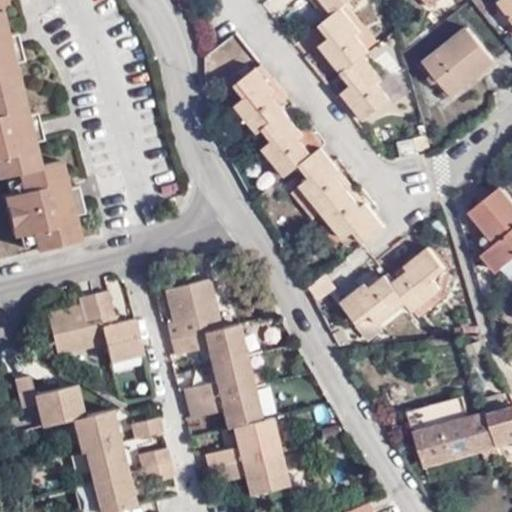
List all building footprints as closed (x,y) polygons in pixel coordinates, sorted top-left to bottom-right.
[(0,0),(0,175),(13,172),(14,177),(17,191),(3,193),(0,194),(0,197),(8,236),(14,235),(27,233),(30,245),(31,251),(75,241),(70,215),(79,213),(76,200),(52,205),(49,192),(64,188),(58,162),(36,168),(31,142),(17,145),(14,132),(37,126),(33,112),(24,114),(12,63),(21,60),(17,44),(0,48),(0,33),(5,33),(0,11),(0,6),(3,0),(0,0)] [(334,14),(323,0),(312,0),(328,20),(334,14)] [(323,0),(334,14),(342,7),(351,0),(323,0)] [(511,15),(511,0),(505,0),(502,3),(511,15)] [(334,14),(328,20),(321,24),(332,38),(321,46),(343,73),(365,55),(370,51),(357,35),(361,31),(342,7),(334,14)] [(366,27),(361,31),(357,35),(370,51),(380,43),(366,27)] [(452,95),(495,60),(469,28),(426,62),(452,95)] [(15,31),(5,33),(0,33),(0,48),(17,44),(15,31)] [(365,55),(343,73),(352,85),(344,92),(365,119),(391,98),(380,83),(384,79),(365,55)] [(500,66),(495,60),(452,95),(456,100),(500,66)] [(263,65),(259,68),(277,90),(274,95),(281,104),(289,97),(263,65)] [(277,90),(259,68),(238,85),(247,97),(238,106),(258,133),(266,127),(286,111),(281,104),(274,95),(277,90)] [(275,140),(266,146),(265,148),(286,176),(302,164),(315,154),(308,147),(301,137),(305,134),(286,111),(266,127),(275,140)] [(40,139),(37,126),(14,132),(17,145),(31,142),(40,139)] [(266,127),(258,133),(266,146),(275,140),(266,127)] [(313,143),(305,134),(301,137),(308,147),(313,143)] [(404,157),(419,153),(416,139),(401,143),(404,157)] [(286,176),(265,148),(259,153),(281,182),(286,176)] [(323,148),(315,154),(302,164),(311,177),(302,185),(324,213),(350,192),(337,176),(342,171),(323,148)] [(355,188),(342,171),(337,176),(350,192),(355,188)] [(1,180),(3,193),(17,191),(14,177),(1,180)] [(324,213),(302,185),(294,192),(316,220),(324,213)] [(73,187),(64,188),(49,192),(52,205),(76,200),(73,187)] [(355,188),(350,192),(361,206),(366,203),(355,188)] [(511,258),(511,199),(502,188),(472,212),(497,243),(484,253),(497,271),(511,258)] [(350,192),(324,213),(345,238),(355,229),(365,243),(386,227),(366,203),(361,206),(350,192)] [(17,248),(30,245),(27,233),(14,235),(17,248)] [(394,283),(409,302),(415,310),(442,288),(435,279),(447,268),(430,247),(406,266),(410,271),(400,278),(394,283)] [(397,273),(400,278),(410,271),(406,266),(397,273)] [(382,324),(409,302),(394,283),(386,274),(381,279),(371,287),(366,282),(343,301),(362,324),(375,314),(382,324)] [(377,274),(366,282),(371,287),(381,279),(377,274)] [(167,324),(171,341),(221,329),(209,279),(196,283),(165,291),(172,322),(167,324)] [(442,288),(415,310),(421,317),(448,295),(442,288)] [(143,355),(134,320),(117,324),(110,325),(109,319),(115,317),(110,294),(93,297),(104,344),(109,362),(143,355)] [(104,344),(93,297),(79,301),(80,307),(48,315),(57,355),(104,344)] [(221,329),(171,341),(175,355),(202,349),(200,343),(206,341),(207,347),(212,364),(245,355),(237,325),(221,329)] [(461,329),(462,337),(475,335),(474,328),(461,329)] [(245,355),(212,364),(213,369),(216,380),(217,387),(212,389),(211,382),(184,388),(188,403),(253,387),(245,355)] [(32,407),(37,428),(68,420),(82,417),(74,385),(32,396),(28,378),(13,383),(20,410),(32,407)] [(253,387),(188,403),(192,416),(217,410),(215,403),(221,402),(223,409),(226,426),(231,424),(260,417),(253,387)] [(485,462),(502,458),(497,446),(487,414),(470,419),(464,397),(411,412),(426,466),(483,450),(485,462)] [(511,407),(487,414),(497,446),(511,441),(511,407)] [(68,420),(76,453),(81,451),(119,442),(110,410),(82,417),(68,420)] [(271,415),(260,417),(231,424),(237,445),(239,453),(233,454),(231,447),(206,453),(210,466),(279,449),(271,415)] [(161,432),(158,417),(130,423),(134,438),(161,432)] [(81,451),(88,483),(126,473),(120,450),(119,442),(81,451)] [(138,455),(141,470),(169,462),(165,448),(138,455)] [(287,483),(279,449),(210,466),(213,481),(238,476),(237,469),(242,467),(244,474),(249,492),(287,483)] [(169,462),(141,470),(144,483),(172,476),(169,462)] [(126,473),(88,483),(95,511),(106,511),(119,509),(134,505),(126,473)] [(367,511),(371,511),(367,500),(341,511),(367,511)]
